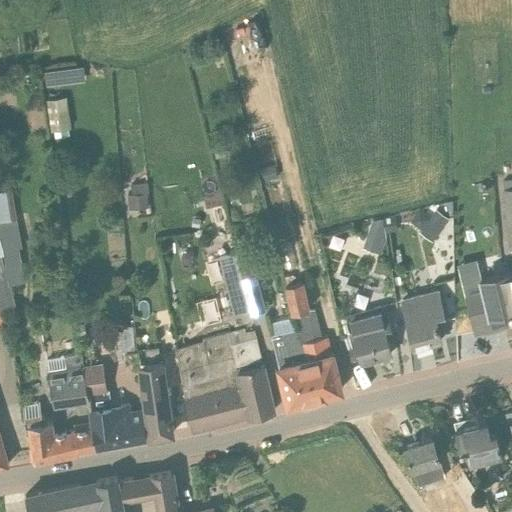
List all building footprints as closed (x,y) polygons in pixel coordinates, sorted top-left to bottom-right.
[(236,66),(249,60),(235,27),(222,33),(236,66)] [(45,73),(47,86),(61,84),(59,71),(45,73)] [(70,95),(51,96),(54,131),(73,129),(70,95)] [(29,105),(32,133),(50,131),(47,103),(29,105)] [(261,168),(264,181),(277,177),(274,165),(261,168)] [(509,247),(511,246),(511,178),(502,180),(509,247)] [(149,196),(148,189),(134,191),(136,209),(150,207),(149,196)] [(438,234),(449,219),(436,209),(425,224),(438,234)] [(398,233),(396,219),(386,220),(387,234),(398,233)] [(8,279),(23,276),(18,248),(21,248),(16,220),(0,222),(0,234),(0,237),(3,254),(5,265),(8,279)] [(379,243),(384,229),(371,224),(366,239),(379,243)] [(249,308),(242,279),(235,249),(218,254),(235,313),(249,308)] [(3,265),(0,255),(0,312),(16,309),(8,279),(5,265),(3,265)] [(476,332),(508,324),(504,311),(511,308),(511,274),(511,270),(479,278),(483,292),(467,297),(476,332)] [(242,279),(249,308),(251,313),(265,310),(256,275),(242,279)] [(292,313),(307,309),(302,282),(286,285),(292,313)] [(414,347),(440,341),(436,324),(445,322),(443,313),(448,312),(443,290),(438,291),(403,300),(407,315),(414,347)] [(361,361),(391,353),(385,330),(390,329),(384,306),(349,314),(350,317),(355,338),(361,361)] [(300,336),(315,398),(325,395),(325,393),(341,389),(333,353),(332,354),(327,336),(325,337),(323,325),(319,326),(314,308),(294,313),(298,329),(300,336)] [(339,320),(344,340),(355,338),(350,317),(339,320)] [(85,323),(78,324),(80,335),(87,334),(85,323)] [(245,332),(243,328),(202,338),(202,341),(176,348),(181,369),(185,385),(182,386),(192,430),(248,416),(275,410),(264,364),(258,339),(255,330),(245,332)] [(300,336),(298,329),(271,335),(288,403),(303,399),(304,400),(315,398),(300,336)] [(160,361),(159,347),(145,349),(147,364),(141,365),(149,436),(149,438),(172,434),(163,361),(160,361)] [(87,386),(84,365),(82,354),(65,357),(66,369),(50,371),(54,402),(89,397),(88,393),(87,386)] [(102,363),(84,365),(87,386),(105,384),(102,363)] [(87,386),(88,393),(89,397),(92,421),(93,429),(96,445),(146,436),(143,411),(131,412),(130,405),(111,407),(109,390),(107,390),(107,383),(105,384),(87,386)] [(93,429),(92,421),(74,423),(75,431),(55,434),(53,421),(43,422),(41,401),(23,404),(25,425),(29,424),(34,459),(54,456),(78,452),(77,448),(96,445),(93,429)] [(490,433),(487,423),(455,431),(460,450),(467,449),(470,462),(501,456),(496,431),(490,433)] [(420,483),(444,476),(432,437),(404,445),(411,470),(420,483)] [(157,492),(160,511),(214,511),(214,508),(195,511),(178,511),(171,471),(149,475),(154,493),(157,492)] [(124,511),(121,498),(118,480),(117,476),(98,480),(104,511),(124,511)] [(121,498),(138,496),(134,477),(118,480),(121,498)] [(485,511),(487,511),(466,477),(452,486),(468,511),(485,511)] [(63,511),(85,508),(81,484),(25,495),(28,511),(63,511)]
